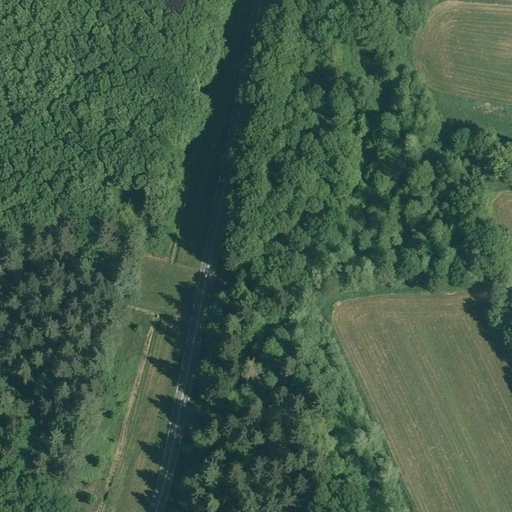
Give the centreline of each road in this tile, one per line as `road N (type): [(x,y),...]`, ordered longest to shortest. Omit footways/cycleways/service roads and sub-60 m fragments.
road 1 (primary): [(155,511),(263,0)]
road 2 (track): [(511,322),(366,0)]
